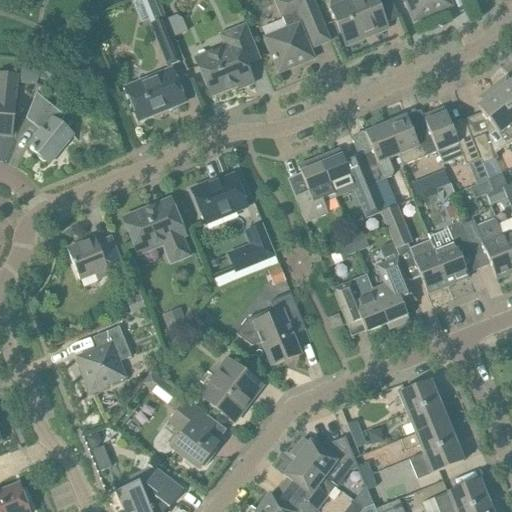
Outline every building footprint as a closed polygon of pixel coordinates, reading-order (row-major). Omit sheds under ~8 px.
[(140,0),(141,0),(133,3),(141,23),(149,20),(151,26),(166,20),(157,0),(140,0)] [(313,59),(311,53),(310,49),(330,41),(313,0),(277,0),(275,1),(282,18),(282,17),(287,29),(265,39),(279,73),(313,59)] [(332,0),(330,3),(330,6),(331,9),(330,9),(344,42),(372,31),(373,35),(388,29),(376,0),(352,0),(346,3),(345,0),(332,0)] [(404,0),(406,4),(413,22),(452,7),(449,0),(404,0)] [(166,20),(151,26),(162,54),(177,47),(166,20)] [(239,85),(251,80),(245,65),(260,59),(246,24),(218,35),(224,48),(197,59),(199,65),(198,66),(211,97),(239,85)] [(23,81),(36,83),(45,62),(27,59),(23,81)] [(54,70),(46,67),(41,80),(48,83),(49,80),(52,81),(56,72),(54,70)] [(183,99),(171,70),(125,88),(138,122),(155,115),(154,111),(183,99)] [(0,134),(11,136),(13,116),(14,102),(17,76),(0,74),(0,134)] [(511,82),(509,82),(506,78),(492,89),(496,93),(511,114),(511,82)] [(511,114),(492,89),(478,99),(481,104),(480,111),(493,127),(507,147),(511,143),(511,114)] [(46,102),(37,93),(26,119),(30,122),(41,131),(27,147),(49,164),(72,136),(77,141),(78,140),(59,124),(65,117),(46,102)] [(423,117),(427,128),(437,153),(443,165),(463,157),(466,166),(481,160),(468,128),(454,134),(444,108),(423,117)] [(402,166),(437,153),(427,128),(413,134),(406,116),(386,125),(398,156),(402,166)] [(466,120),(465,120),(466,125),(468,128),(481,160),(483,165),(498,159),(495,152),(487,133),(473,139),(466,121),(467,120),(466,120)] [(398,156),(386,125),(365,133),(372,151),(358,157),(359,158),(370,186),(391,178),(394,172),(388,160),(398,156)] [(365,174),(352,180),(339,150),(319,158),(325,174),(335,198),(355,190),(365,218),(380,213),(365,174)] [(298,167),(310,195),(296,201),(305,224),(328,214),(323,203),(335,198),(325,174),(319,158),(298,167)] [(502,174),(489,180),(494,192),(507,187),(502,174)] [(247,207),(234,177),(210,187),(208,184),(191,191),(199,209),(205,224),(247,207)] [(493,192),(489,181),(470,189),(475,199),(493,192)] [(511,184),(503,189),(511,210),(511,184)] [(185,237),(171,204),(147,214),(145,210),(123,219),(138,256),(163,245),(171,264),(189,257),(182,238),(185,237)] [(397,206),(381,213),(396,250),(412,243),(397,206)] [(452,206),(446,209),(450,219),(456,216),(452,206)] [(511,219),(498,225),(500,230),(502,236),(511,259),(511,219)] [(461,227),(472,253),(483,248),(496,280),(511,273),(511,259),(498,226),(496,220),(477,227),(475,222),(461,227)] [(433,237),(429,235),(428,236),(430,242),(448,286),(469,278),(460,257),(472,253),(460,224),(448,228),(442,230),(441,234),(433,237)] [(275,256),(263,226),(246,233),(251,246),(244,249),(251,266),(275,256)] [(350,236),(354,244),(365,239),(362,231),(350,236)] [(342,249),(354,244),(350,236),(339,241),(342,249)] [(122,269),(110,239),(97,244),(89,241),(67,250),(79,280),(95,274),(97,279),(122,269)] [(365,239),(354,244),(357,252),(369,248),(365,239)] [(430,242),(410,251),(428,295),(448,286),(430,242)] [(357,252),(354,244),(342,249),(345,257),(357,252)] [(411,287),(399,257),(385,262),(376,266),(380,275),(384,285),(372,290),(385,322),(386,325),(389,331),(410,323),(407,316),(403,307),(416,302),(411,287)] [(285,283),(279,267),(268,271),(274,287),(285,283)] [(332,290),(346,324),(360,319),(366,333),(386,325),(372,290),(367,277),(346,284),(332,290)] [(247,319),(236,335),(252,347),(261,343),(271,367),(301,355),(290,329),(302,324),(305,331),(306,331),(301,320),(291,294),(270,302),(273,309),(269,310),(271,314),(257,320),(255,316),(247,319)] [(140,296),(128,300),(133,313),(145,308),(140,296)] [(187,325),(183,315),(165,322),(168,332),(187,325)] [(342,325),(338,315),(328,319),(332,329),(342,325)] [(131,358),(119,327),(93,338),(97,350),(77,358),(85,378),(83,378),(89,395),(107,388),(106,386),(125,378),(119,363),(131,358)] [(262,386),(258,384),(227,360),(199,397),(234,423),(247,406),(262,386)] [(142,384),(152,392),(160,380),(150,373),(142,384)] [(398,394),(406,415),(439,401),(430,381),(398,394)] [(153,443),(153,444),(153,445),(154,446),(154,447),(154,448),(155,449),(155,450),(156,451),(157,452),(158,452),(159,453),(160,454),(161,454),(162,454),(163,454),(164,454),(165,454),(166,454),(167,454),(168,453),(169,453),(170,452),(171,452),(171,451),(172,451),(173,450),(182,457),(185,459),(184,464),(192,469),(196,468),(198,470),(200,467),(204,468),(210,460),(208,456),(218,444),(198,429),(207,417),(191,405),(186,402),(187,401),(177,393),(168,404),(178,411),(168,425),(153,443)] [(415,435),(447,421),(439,401),(406,415),(415,435)] [(423,455),(455,441),(447,421),(415,435),(401,440),(405,451),(419,446),(423,455)] [(352,437),(360,434),(355,422),(347,425),(352,437)] [(87,438),(91,450),(98,448),(100,441),(98,434),(87,438)] [(360,434),(352,437),(356,449),(365,445),(360,434)] [(324,479),(335,488),(336,489),(348,472),(358,468),(357,467),(345,437),(344,437),(345,440),(321,450),(310,441),(309,443),(304,439),(292,454),(324,479)] [(455,441),(423,455),(408,461),(417,481),(464,462),(455,441)] [(292,482),(284,491),(311,511),(316,511),(328,497),(335,488),(324,479),(292,454),(291,455),(296,459),(284,476),(292,482)] [(357,467),(358,468),(362,480),(371,476),(366,464),(357,467)] [(182,491),(157,471),(145,487),(141,489),(139,483),(116,492),(123,511),(164,511),(167,508),(168,509),(182,491)] [(376,487),(371,476),(362,480),(367,491),(376,487)] [(459,511),(488,500),(479,480),(447,493),(447,494),(433,499),(438,511),(459,511)] [(0,511),(29,511),(18,485),(0,492),(0,511)] [(270,494),(256,511),(257,511),(311,511),(284,491),(277,500),(270,494)] [(492,511),(488,500),(459,511),(492,511)] [(361,511),(362,511),(364,509),(353,501),(344,511),(361,511)] [(376,511),(403,511),(399,501),(389,505),(376,510),(376,511)]
